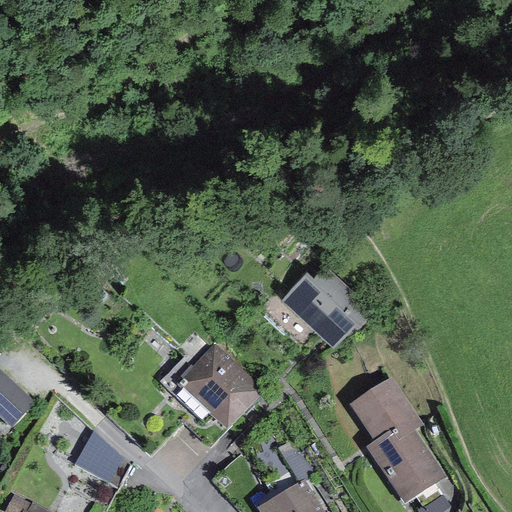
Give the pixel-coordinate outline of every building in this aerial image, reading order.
[(374,307),(324,263),(313,275),(307,270),(280,300),(334,346),(356,321),(359,324),(374,307)] [(171,373),(180,382),(177,385),(229,433),(265,393),(214,346),(213,347),(194,330),(180,346),(188,354),(171,373)] [(0,419),(11,429),(34,404),(0,372),(0,419)] [(416,431),(424,425),(393,379),(349,408),(373,444),(387,434),(394,445),(416,431)] [(387,434),(373,444),(365,449),(404,506),(447,477),(416,431),(394,445),(387,434)] [(113,485),(130,454),(93,433),(76,465),(113,485)] [(301,483),(305,481),(317,473),(301,447),(297,450),(291,441),(279,449),(301,483)] [(324,511),(305,481),(301,483),(257,510),(258,511),(324,511)] [(418,510),(418,511),(449,511),(451,507),(444,494),(418,510)] [(49,511),(32,502),(30,505),(14,496),(5,511),(49,511)]
